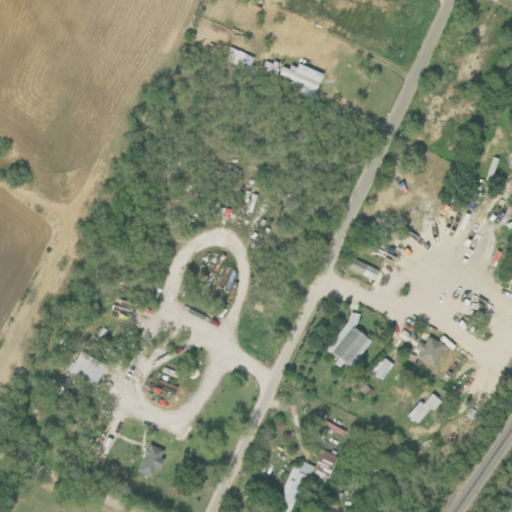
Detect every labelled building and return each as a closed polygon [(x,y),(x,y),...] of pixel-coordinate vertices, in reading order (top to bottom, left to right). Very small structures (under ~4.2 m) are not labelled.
[(281,65),(277,76),(300,84),(296,93),(312,99),(321,72),(296,64),(294,69),(281,65)] [(376,271),(350,258),(345,267),(371,280),(376,271)] [(413,357),(431,367),(442,345),(424,336),(413,357)] [(67,374),(94,386),(103,364),(76,352),(67,374)] [(381,380),(391,364),(380,356),(369,372),(381,380)] [(436,399),(428,393),(409,419),(417,425),(436,399)] [(151,479),(162,451),(146,445),(135,472),(151,479)] [(290,511),(303,476),(325,483),(335,455),(320,449),(314,466),(300,461),(298,468),(290,465),(278,498),(282,500),(277,511),(290,511)]
